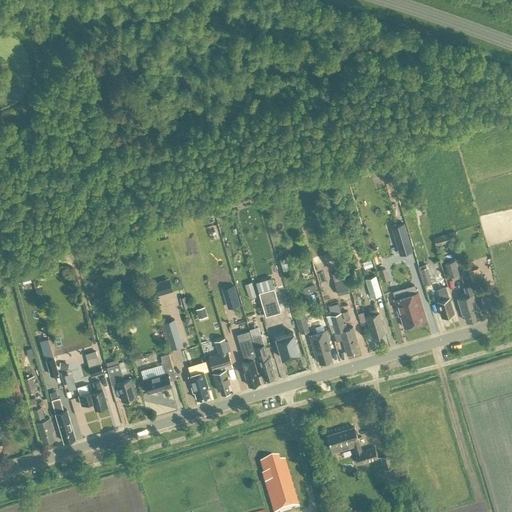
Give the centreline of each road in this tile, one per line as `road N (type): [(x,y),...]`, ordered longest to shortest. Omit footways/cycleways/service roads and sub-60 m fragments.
road 1 (tertiary): [(0,472),(511,320)]
road 2 (primary): [(386,0),(511,43)]
